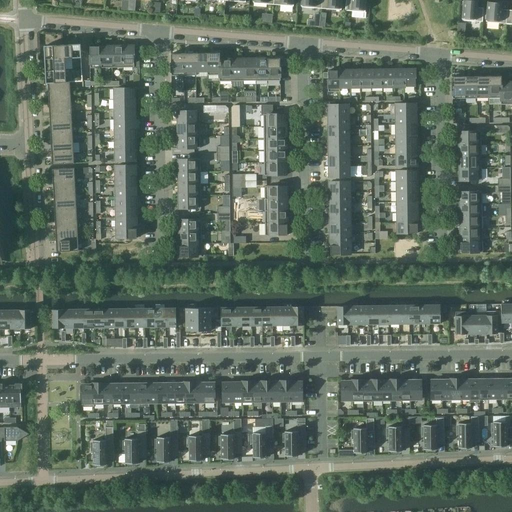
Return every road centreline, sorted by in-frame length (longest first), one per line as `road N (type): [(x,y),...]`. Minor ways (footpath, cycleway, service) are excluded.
road 1 (residential): [(0,359),(320,356)]
road 2 (residential): [(0,486),(307,472)]
road 3 (residential): [(158,29),(169,86),(171,264)]
road 4 (residential): [(303,41),(306,262)]
road 5 (residential): [(438,52),(442,260)]
road 6 (residential): [(320,356),(511,355)]
road 7 (residential): [(322,471),(511,461)]
road 8 (residential): [(158,29),(303,41)]
road 9 (residential): [(303,41),(438,52)]
road 10 (residential): [(25,18),(158,29)]
road 11 (unclassified): [(25,18),(32,146)]
